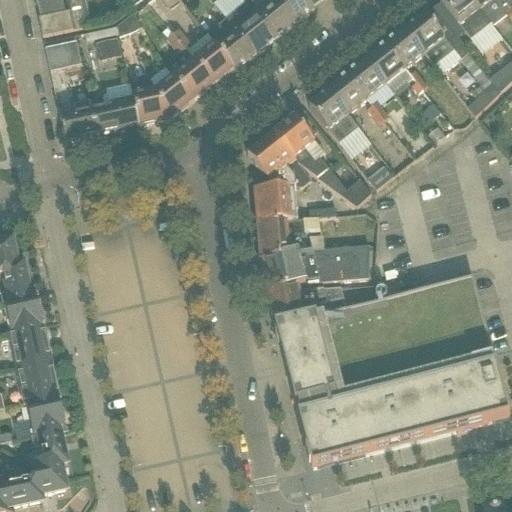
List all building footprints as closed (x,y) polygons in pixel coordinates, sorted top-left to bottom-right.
[(55,0),(40,3),(44,19),(69,14),(66,0),(55,0)] [(79,0),(68,0),(76,33),(87,31),(84,18),(79,0)] [(249,3),(245,7),(246,8),(275,45),(295,30),(275,5),(270,0),(261,0),(252,7),(249,3)] [(281,0),(275,5),(295,30),(314,14),(312,11),(321,4),(317,0),(281,0)] [(468,0),(448,0),(441,6),(433,12),(457,42),(465,36),(472,45),(492,29),(481,15),(468,0)] [(468,0),(481,15),(492,29),(494,31),(508,21),(505,18),(511,14),(504,6),(499,0),(468,0)] [(148,8),(153,14),(161,9),(156,2),(148,8)] [(246,8),(227,23),(256,61),(275,45),(246,8)] [(433,12),(406,34),(425,58),(435,71),(436,71),(442,79),(461,64),(462,66),(462,65),(482,90),(486,96),(476,105),(467,113),(475,122),(500,98),(490,87),(488,85),(464,54),(465,53),(457,42),(433,12)] [(39,22),(43,41),(74,34),(70,15),(39,22)] [(134,18),(126,25),(131,38),(143,33),(134,18)] [(256,61),(227,23),(207,39),(214,48),(234,73),(236,76),(256,61)] [(120,42),(131,38),(126,25),(118,31),(118,32),(120,40),(120,42)] [(391,46),(387,49),(406,73),(410,70),(425,58),(406,34),(391,46)] [(180,35),(173,40),(185,55),(192,49),(180,35)] [(185,55),(173,40),(167,44),(180,60),(166,72),(173,81),(172,81),(192,107),(213,90),(193,65),(185,55)] [(118,43),(96,48),(100,66),(122,61),(118,43)] [(82,70),(77,46),(45,53),(51,77),(82,70)] [(214,48),(193,65),(213,90),(234,73),(214,48)] [(411,80),(411,79),(406,73),(387,49),(367,65),(386,89),(394,99),(413,84),(411,80)] [(367,65),(348,80),(367,104),(386,89),(367,65)] [(500,98),(511,87),(511,66),(488,85),(490,87),(500,98)] [(411,79),(411,80),(413,84),(417,88),(422,85),(415,76),(411,79)] [(367,104),(348,80),(329,95),(348,119),(367,104)] [(172,81),(156,94),(155,95),(170,124),(192,107),(172,81)] [(134,104),(140,131),(170,124),(155,95),(156,94),(151,84),(150,83),(130,88),(133,100),(132,100),(133,104),(134,104)] [(417,88),(413,92),(418,98),(427,91),(422,85),(417,88)] [(329,95),(309,111),(328,135),(329,134),(336,144),(340,148),(359,133),(356,129),(348,119),(329,95)] [(92,117),(97,141),(140,131),(134,104),(133,104),(105,110),(106,114),(92,117)] [(74,111),(75,114),(60,118),(66,147),(97,141),(92,117),(90,107),(74,111)] [(373,122),(383,114),(379,108),(377,107),(373,110),(372,110),(367,114),(373,122)] [(383,114),(373,122),(380,130),(390,122),(383,114)] [(295,122),(274,139),(298,169),(317,183),(357,212),(372,199),(360,184),(346,195),(329,173),(328,174),(320,164),(316,167),(305,154),(314,147),(295,122)] [(297,225),(295,193),(302,192),(311,185),(298,169),(274,139),(247,160),(269,187),(265,189),(266,194),(254,195),(257,229),(298,225),(297,225)] [(384,172),(368,185),(376,196),(393,182),(384,172)] [(336,213),(310,214),(311,225),(337,223),(336,213)] [(305,225),(297,225),(298,225),(257,229),(260,266),(298,257),(312,256),(312,255),(312,244),(306,244),(305,225)] [(0,258),(15,256),(13,244),(0,247),(0,258)] [(263,277),(267,297),(300,290),(300,291),(306,290),(367,284),(368,273),(369,251),(312,255),(312,256),(298,257),(260,266),(263,277)] [(0,279),(4,279),(8,297),(2,299),(3,307),(31,300),(24,268),(19,270),(15,256),(0,258),(0,279)] [(473,283),(404,301),(370,310),(347,315),(277,331),(284,360),(285,360),(290,379),(287,380),(302,440),(305,440),(313,472),(456,435),(457,438),(488,430),(487,427),(507,422),(502,403),(504,402),(473,283)] [(267,297),(275,331),(277,331),(347,315),(344,302),(342,293),(310,296),(301,297),(300,291),(300,290),(267,297)] [(36,299),(31,300),(3,307),(10,339),(43,332),(36,299)] [(18,375),(51,367),(43,332),(10,339),(18,375)] [(59,402),(51,367),(18,375),(25,409),(59,402)] [(61,437),(66,435),(59,402),(25,409),(32,442),(61,436),(61,437)] [(49,487),(65,484),(62,469),(68,468),(61,437),(61,436),(32,442),(34,451),(41,449),(45,467),(34,470),(37,485),(48,483),(49,487)] [(0,439),(0,446),(0,448),(12,446),(11,438),(0,439)] [(15,474),(2,477),(4,485),(5,485),(10,511),(15,511),(43,506),(42,500),(67,495),(65,484),(49,487),(48,483),(37,485),(18,489),(15,474)] [(4,485),(0,485),(0,511),(10,511),(5,485),(4,485)] [(506,511),(507,510),(507,509),(506,508),(505,506),(504,505),(503,503),(501,502),(499,501),(498,501),(494,500),(491,501),(490,501),(488,503),(486,504),(485,506),(484,507),(484,508),(483,510),(483,511),(482,511),(506,511)]
